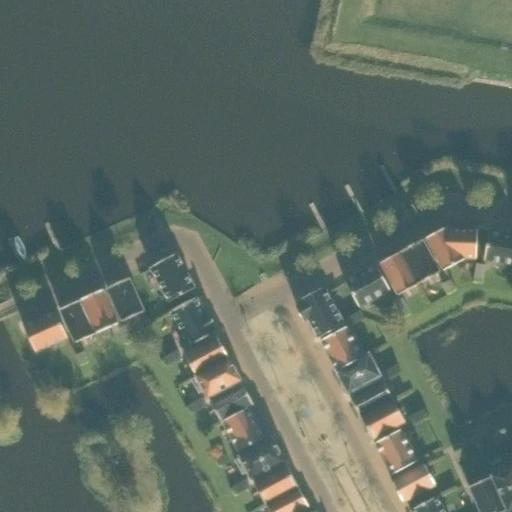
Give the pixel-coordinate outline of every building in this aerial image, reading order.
[(426,239),(443,271),(464,260),(476,260),(477,230),(447,229),(446,228),(426,239)] [(483,261),(511,265),(511,235),(489,232),(483,261)] [(422,241),(400,252),(418,285),(440,273),(422,241)] [(398,296),(418,285),(400,252),(380,263),(398,296)] [(150,268),(169,303),(195,289),(176,254),(150,268)] [(345,282),(359,308),(390,291),(376,265),(345,282)] [(476,265),(475,272),(485,273),(485,266),(476,265)] [(485,273),(475,272),(474,279),(484,280),(485,273)] [(144,313),(128,279),(107,288),(122,322),(144,313)] [(442,285),(446,292),(453,289),(449,281),(442,285)] [(308,320),(317,338),(343,324),(324,289),(298,303),(300,305),(296,307),(304,322),(308,320)] [(103,290),(81,300),(96,334),(118,324),(103,290)] [(178,300),(181,306),(196,299),(192,292),(178,300)] [(196,298),(196,299),(181,306),(170,312),(189,347),(215,333),(214,331),(217,329),(209,314),(206,316),(196,298)] [(394,303),(398,310),(407,305),(403,299),(394,303)] [(75,343),(96,334),(81,300),(60,309),(75,343)] [(410,312),(407,305),(398,310),(402,316),(410,312)] [(68,338),(56,311),(23,326),(35,353),(68,338)] [(361,311),(354,315),(358,323),(365,319),(361,311)] [(352,326),(358,323),(354,315),(348,319),(352,326)] [(119,329),(122,336),(130,332),(127,326),(119,329)] [(321,341),(337,371),(363,357),(347,327),(321,341)] [(130,332),(122,336),(125,343),(133,340),(130,332)] [(184,355),(196,377),(229,359),(217,337),(184,355)] [(177,351),(170,354),(175,363),(182,359),(177,351)] [(76,356),(79,363),(87,360),(84,353),(76,356)] [(168,366),(175,363),(170,354),(164,358),(168,366)] [(369,354),(363,357),(337,371),(336,372),(348,395),(381,377),(369,354)] [(229,359),(196,377),(191,380),(199,394),(204,391),(208,399),(241,381),(229,359)] [(397,365),(390,369),(395,377),(401,373),(397,365)] [(43,380),(51,376),(47,369),(39,373),(43,380)] [(388,380),(395,377),(390,369),(384,372),(388,380)] [(350,398),(362,420),(395,403),(383,381),(350,398)] [(221,423),(222,422),(248,408),(254,405),(243,385),(210,403),(221,423)] [(203,398),(196,402),(200,411),(207,407),(203,398)] [(194,414),(200,411),(196,402),(190,406),(194,414)] [(405,422),(395,403),(362,420),(372,440),(405,422)] [(248,408),(222,422),(239,453),(264,439),(248,408)] [(422,410),(415,414),(419,423),(427,418),(422,410)] [(413,426),(419,423),(415,414),(408,418),(413,426)] [(374,444),(392,476),(417,462),(400,430),(374,444)] [(506,431),(499,434),(503,444),(510,441),(506,431)] [(496,447),(503,444),(499,434),(492,437),(496,447)] [(247,473),(251,480),(284,462),(272,440),(239,458),(240,458),(234,461),(242,476),(247,473)] [(454,455),(458,462),(466,459),(462,451),(454,455)] [(218,459),(222,467),(230,462),(225,455),(218,459)] [(402,503),(406,501),(418,495),(435,485),(424,465),(391,483),(402,503)] [(489,471),(492,477),(507,511),(511,508),(511,467),(507,470),(504,465),(489,471)] [(253,484),(265,506),(298,488),(286,466),(253,484)] [(480,511),(504,511),(507,511),(492,477),(469,487),(480,511)] [(246,480),(239,484),(244,492),(251,488),(246,480)] [(238,495),(244,492),(239,484),(234,487),(238,495)] [(300,511),(309,508),(298,488),(265,506),(268,511),(300,511)] [(406,501),(411,510),(423,504),(418,495),(406,501)] [(423,504),(411,510),(410,510),(411,511),(444,511),(436,497),(423,504)]
